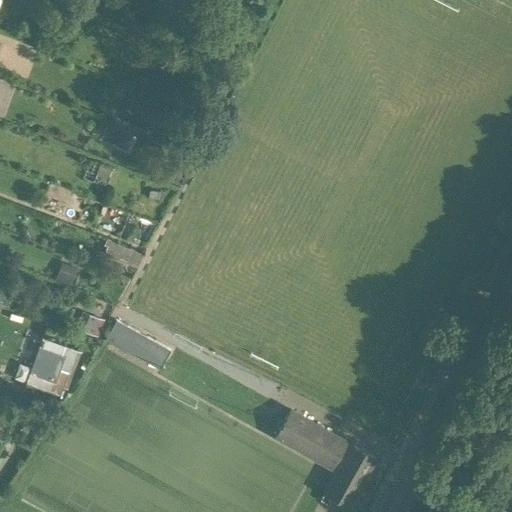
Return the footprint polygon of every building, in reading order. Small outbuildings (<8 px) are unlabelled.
[(162,124),(173,109),(160,101),(150,116),(162,124)] [(37,125),(35,132),(51,137),(53,131),(37,125)] [(124,130),(118,145),(127,148),(133,133),(124,130)] [(99,162),(94,175),(99,176),(98,178),(106,181),(111,167),(99,162)] [(149,190),(148,199),(160,200),(160,191),(149,190)] [(83,197),(73,193),(69,201),(79,206),(83,197)] [(59,244),(57,248),(66,253),(68,248),(59,244)] [(121,244),(114,258),(133,267),(140,252),(121,244)] [(54,280),(70,286),(77,268),(61,262),(54,280)] [(75,328),(98,337),(104,320),(82,311),(75,328)] [(158,370),(169,350),(114,320),(103,340),(158,370)] [(25,383),(60,396),(77,352),(42,339),(25,383)] [(290,410),(275,436),(332,467),(346,441),(290,409),(290,410)] [(349,504),(376,457),(352,444),(325,491),(326,491),(334,496),(349,504)] [(329,505),(334,496),(326,491),(321,500),(329,505)]
